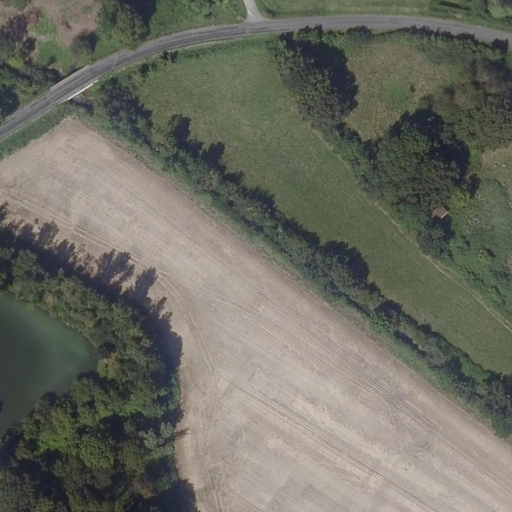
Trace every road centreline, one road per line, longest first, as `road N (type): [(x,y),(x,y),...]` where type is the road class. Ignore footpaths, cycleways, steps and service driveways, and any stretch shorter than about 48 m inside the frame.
road 1 (tertiary): [(258,28),(180,40),(117,61),(0,132)]
road 2 (tertiary): [(511,42),(400,23),(258,28)]
